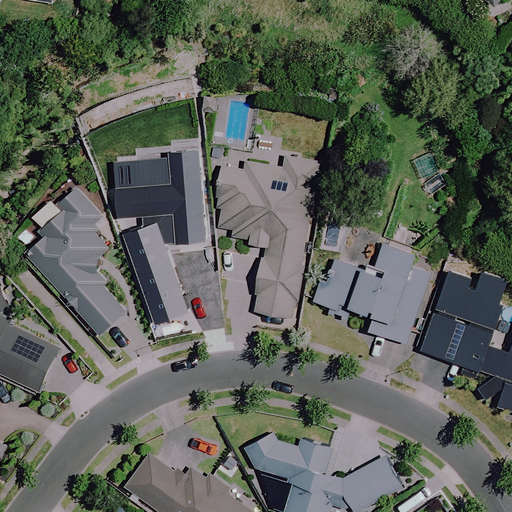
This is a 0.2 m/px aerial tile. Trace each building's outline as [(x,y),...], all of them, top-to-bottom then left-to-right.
[(481,0),(496,11),(504,0),(481,0)] [(218,161),(209,195),(218,198),(211,228),(229,232),(227,242),(260,250),(255,270),(246,308),(290,319),(312,233),(328,165),(272,151),(270,162),(229,152),(227,164),(218,161)] [(104,194),(136,183),(131,169),(99,180),(104,194)] [(108,220),(75,181),(32,217),(46,234),(24,253),(69,306),(72,304),(98,336),(126,312),(95,275),(103,251),(108,247),(94,231),(108,220)] [(138,189),(106,200),(120,240),(133,235),(138,249),(168,239),(149,185),(138,189)] [(416,254),(379,241),(368,271),(334,260),(329,274),(323,272),(313,301),(330,307),(327,316),(346,323),(367,330),(405,344),(430,273),(412,266),(416,254)] [(478,282),(448,271),(419,349),(481,373),(471,398),(499,409),(495,421),(511,427),(511,342),(508,354),(486,345),(510,282),(482,271),(478,282)] [(0,378),(5,381),(37,396),(48,373),(60,347),(0,319),(0,317),(7,304),(3,287),(0,284),(0,378)] [(347,476),(325,469),(331,448),(303,439),(300,447),(256,433),(245,466),(293,480),(283,511),(329,511),(332,505),(354,511),(399,481),(380,453),(347,476)] [(193,464),(183,477),(150,453),(126,487),(160,511),(258,511),(259,511),(193,464)]
